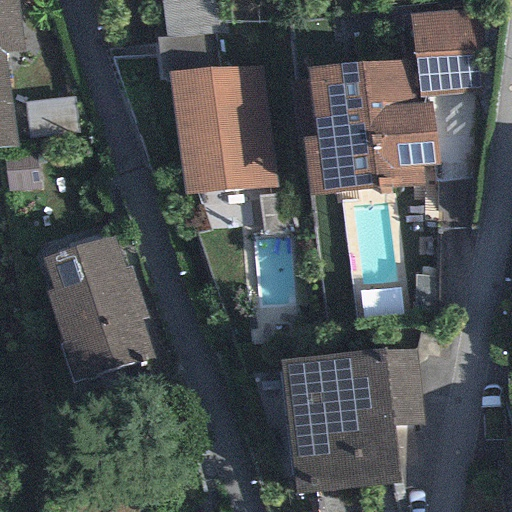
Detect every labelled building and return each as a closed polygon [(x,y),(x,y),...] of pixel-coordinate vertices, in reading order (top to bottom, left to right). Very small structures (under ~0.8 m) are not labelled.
[(17,0),(0,0),(0,150),(16,149),(4,53),(23,52),(17,0)] [(223,0),(159,0),(163,39),(227,34),(223,0)] [(486,92),(478,8),(410,15),(414,58),(418,99),(431,98),(486,92)] [(414,58),(306,70),(314,138),(300,139),(307,195),(375,187),(375,190),(424,185),(422,167),(438,165),(431,98),(418,99),(414,58)] [(261,67),(166,72),(184,195),(277,188),(261,67)] [(112,237),(41,258),(51,291),(45,292),(73,383),(153,358),(142,321),(148,319),(132,264),(122,267),(112,237)] [(383,349),(279,360),(293,496),(399,485),(393,427),(422,424),(414,346),(383,349)]
